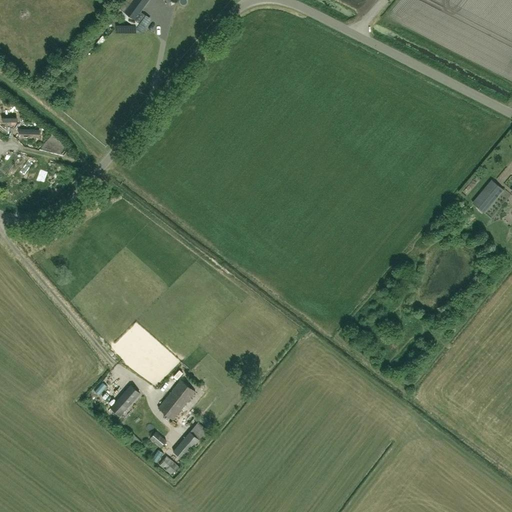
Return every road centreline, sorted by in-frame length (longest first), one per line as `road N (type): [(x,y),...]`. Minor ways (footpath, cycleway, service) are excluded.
road 1 (unclassified): [(252,0),(215,30),(53,212),(0,214)]
road 2 (unclassified): [(511,113),(275,0)]
